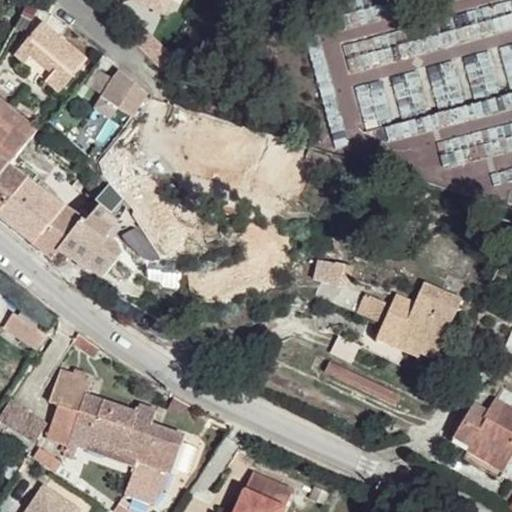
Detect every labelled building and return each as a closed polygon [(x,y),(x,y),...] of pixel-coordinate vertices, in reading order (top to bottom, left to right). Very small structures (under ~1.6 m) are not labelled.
[(166,12),(172,0),(162,0),(150,4),(166,12)] [(56,68),(52,73),(44,80),(56,93),(87,61),(46,21),(16,50),(25,60),(33,53),(38,48),(56,68)] [(139,29),(128,41),(149,61),(160,49),(139,29)] [(33,53),(52,73),(56,68),(38,48),(33,53)] [(160,49),(149,61),(163,74),(175,63),(160,49)] [(125,128),(144,101),(117,77),(98,105),(125,128)] [(0,176),(10,165),(37,132),(0,101),(0,176)] [(256,184),(288,193),(297,163),(285,160),(290,146),(248,135),(232,185),(254,192),(256,184)] [(55,145),(48,140),(42,146),(49,152),(55,145)] [(55,145),(49,152),(48,153),(78,177),(71,186),(79,192),(87,182),(84,168),(55,145)] [(15,169),(10,165),(0,176),(0,218),(29,180),(15,169)] [(66,206),(29,180),(0,218),(0,219),(35,247),(66,206)] [(286,201),(288,193),(256,184),(254,192),(286,201)] [(87,221),(83,220),(58,254),(102,279),(121,256),(116,245),(108,239),(115,229),(102,220),(108,211),(99,205),(87,221)] [(78,215),(66,206),(35,247),(53,261),(58,254),(83,220),(78,215)] [(336,264),(318,261),(314,280),(348,287),(350,278),(334,275),(336,264)] [(400,292),(398,296),(459,319),(460,317),(444,309),(446,304),(423,293),(419,301),(400,292)] [(459,319),(398,296),(391,310),(404,315),(396,332),(428,346),(442,352),(459,319)] [(404,315),(391,310),(380,331),(426,353),(428,346),(396,332),(404,315)] [(36,356),(46,340),(13,315),(2,330),(36,356)] [(483,354),(467,347),(455,370),(470,377),(483,354)] [(70,372),(55,382),(48,400),(61,406),(49,437),(71,444),(81,447),(91,450),(94,442),(143,459),(142,460),(150,463),(175,471),(188,436),(154,424),(159,411),(142,404),(138,412),(88,394),(93,381),(70,372)] [(470,448),(464,459),(500,480),(511,459),(511,407),(496,398),(489,410),(475,403),(454,439),(470,448)] [(13,402),(0,421),(36,445),(49,425),(13,402)] [(94,442),(91,450),(139,467),(142,460),(143,459),(94,442)] [(81,447),(71,444),(66,455),(77,458),(81,447)] [(150,463),(142,460),(139,467),(129,492),(138,495),(150,463)] [(166,490),(175,471),(150,463),(138,495),(155,502),(166,490)] [(285,511),(294,492),(253,474),(235,511),(285,511)] [(45,488),(44,491),(59,502),(57,505),(68,511),(75,511),(77,510),(45,488)] [(316,488),(311,499),(324,505),(329,493),(316,488)] [(68,511),(57,505),(59,502),(44,491),(29,511),(68,511)]
